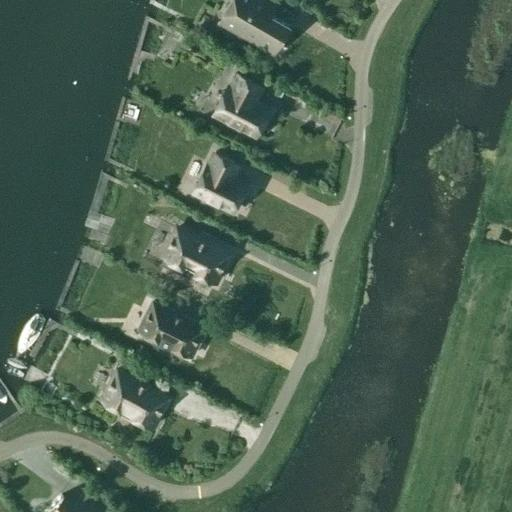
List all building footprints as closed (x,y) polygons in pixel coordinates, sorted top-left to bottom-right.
[(271,0),(231,0),(220,19),(274,50),(288,25),(269,14),(276,3),(271,0)] [(261,84),(238,72),(231,86),(227,84),(214,111),(256,133),(270,107),(254,98),(261,84)] [(208,163),(206,163),(193,189),(233,209),(246,182),(232,175),(238,162),(214,151),(208,163)] [(215,279),(229,252),(177,226),(163,253),(181,262),(177,269),(193,277),(197,270),(215,279)] [(152,300),(139,328),(157,337),(155,340),(171,348),(172,345),(191,354),(205,326),(152,300)] [(168,396),(117,368),(101,397),(119,407),(121,403),(135,411),(133,414),(152,425),(168,396)] [(60,494),(42,511),(97,511),(79,494),(70,504),(60,494)]
